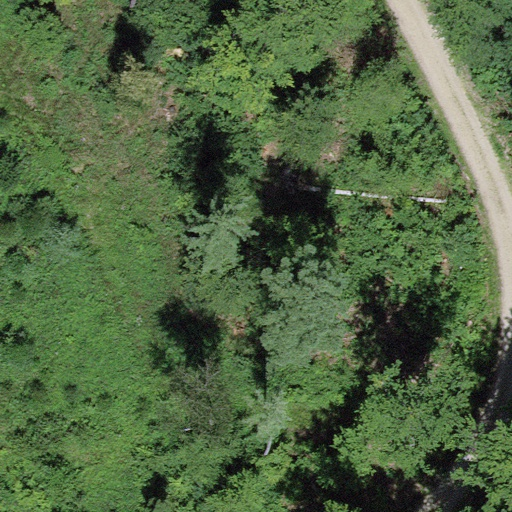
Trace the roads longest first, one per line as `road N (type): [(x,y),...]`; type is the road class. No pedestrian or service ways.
road 1 (track): [(511,255),(481,168),(398,0)]
road 2 (track): [(426,511),(480,446),(506,379),(511,332)]
